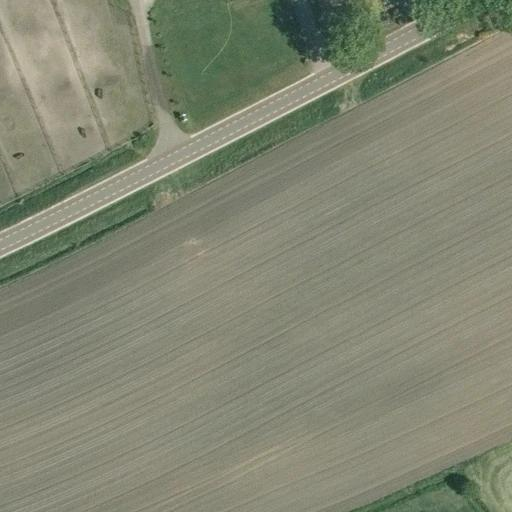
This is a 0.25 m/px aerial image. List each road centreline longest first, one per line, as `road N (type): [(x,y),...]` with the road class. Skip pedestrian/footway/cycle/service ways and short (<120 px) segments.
road 1 (tertiary): [(0,247),(489,0)]
road 2 (unknown): [(175,159),(139,0)]
